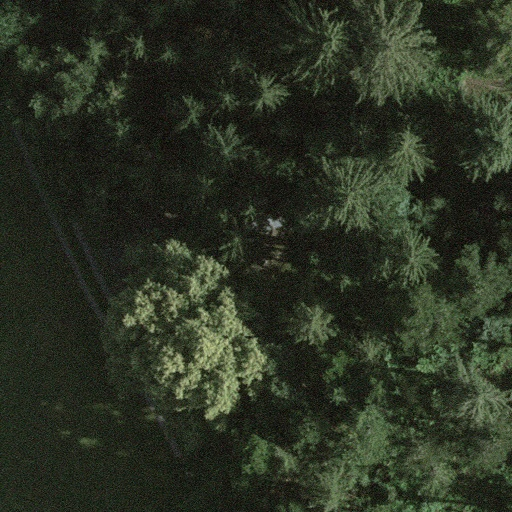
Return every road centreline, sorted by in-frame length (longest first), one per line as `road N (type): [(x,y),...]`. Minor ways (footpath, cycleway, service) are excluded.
road 1 (track): [(216,511),(184,434),(56,204),(0,59)]
road 2 (track): [(118,326),(268,258),(511,112)]
